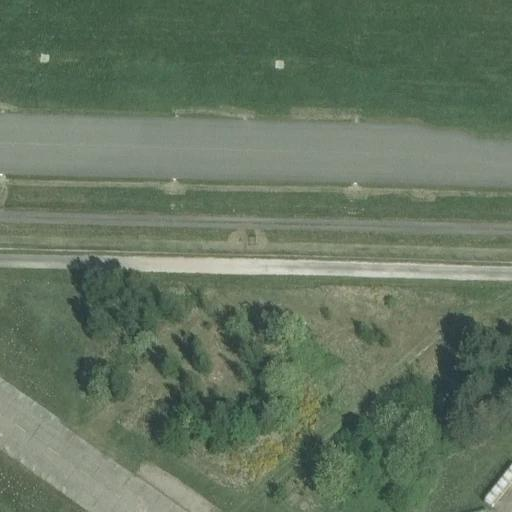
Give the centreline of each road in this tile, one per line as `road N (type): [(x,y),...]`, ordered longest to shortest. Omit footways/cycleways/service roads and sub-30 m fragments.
road 1 (residential): [(0,276),(511,288)]
road 2 (residential): [(117,511),(0,429)]
